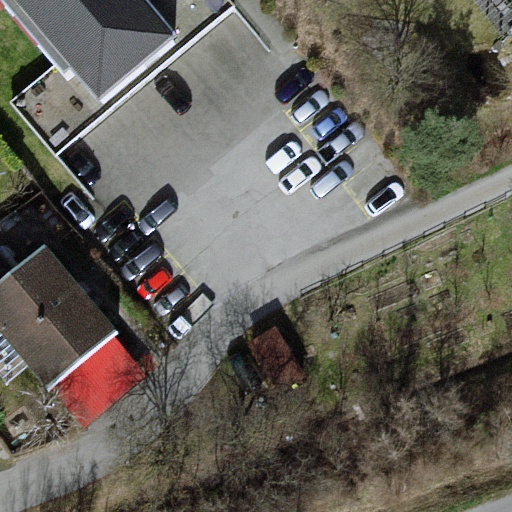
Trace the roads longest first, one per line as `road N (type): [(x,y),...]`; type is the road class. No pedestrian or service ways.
road 1 (residential): [(0,494),(154,411),(234,309),(511,174)]
road 2 (unknown): [(169,124),(297,276)]
